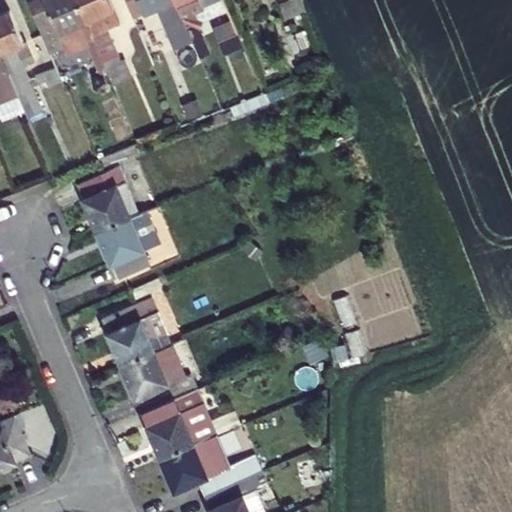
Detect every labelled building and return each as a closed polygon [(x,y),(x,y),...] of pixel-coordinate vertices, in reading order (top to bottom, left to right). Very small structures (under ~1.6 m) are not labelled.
[(90,55),(105,49),(84,0),(51,0),(70,45),(83,39),(90,55)] [(84,0),(105,49),(107,53),(112,66),(126,60),(113,28),(126,23),(116,0),(84,0)] [(176,27),(190,58),(204,51),(200,41),(196,33),(182,0),(145,0),(151,14),(164,8),(173,28),(176,27)] [(230,0),(182,0),(196,33),(209,27),(206,19),(214,15),(212,9),(231,1),(230,0)] [(214,15),(216,19),(235,11),(231,1),(212,9),(214,15)] [(16,10),(0,16),(0,33),(27,95),(35,115),(48,110),(29,65),(41,60),(33,40),(30,42),(16,10)] [(206,19),(209,27),(218,24),(216,19),(214,15),(206,19)] [(136,56),(149,86),(167,78),(162,65),(146,31),(143,23),(129,29),(140,54),(136,56)] [(162,24),(146,31),(162,65),(177,58),(162,24)] [(196,33),(200,41),(221,32),(218,24),(209,27),(196,33)] [(221,32),(200,41),(204,51),(205,54),(230,43),(234,54),(250,47),(241,24),(221,32)] [(27,95),(0,33),(0,77),(3,76),(14,101),(27,95)] [(67,74),(75,93),(89,87),(85,77),(112,66),(107,53),(65,70),(67,74)] [(112,66),(120,84),(138,76),(131,58),(126,60),(112,66)] [(162,65),(167,78),(183,72),(177,58),(162,65)] [(45,84),(67,74),(65,70),(63,66),(41,75),(45,84)] [(83,184),(103,230),(136,216),(146,212),(126,166),(83,184)] [(146,212),(136,216),(150,248),(165,242),(151,210),(146,212)] [(103,230),(124,278),(157,264),(150,248),(136,216),(103,230)] [(137,289),(141,298),(169,286),(165,277),(137,289)] [(108,317),(128,364),(161,350),(148,319),(165,312),(158,296),(108,317)] [(165,312),(148,319),(161,350),(178,343),(165,312)] [(192,376),(178,343),(161,350),(128,364),(148,411),(199,390),(202,388),(196,374),(192,376)] [(148,411),(168,458),(224,434),(216,416),(211,418),(199,390),(148,411)] [(0,470),(38,454),(22,415),(6,422),(8,428),(0,431),(0,470)] [(237,465),(224,434),(168,458),(182,490),(204,481),(210,494),(269,469),(263,454),(237,465)] [(210,494),(217,511),(272,511),(262,488),(275,483),(269,469),(210,494)]
